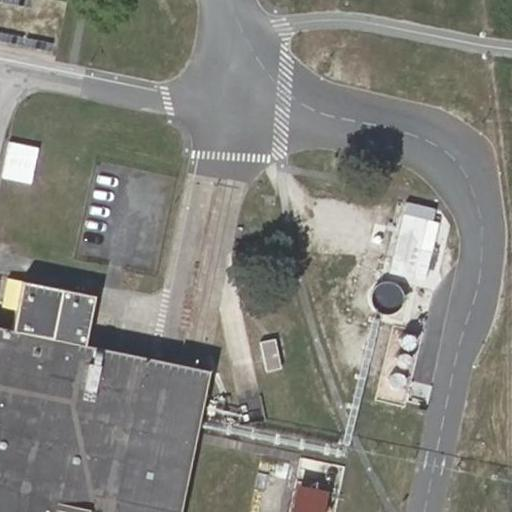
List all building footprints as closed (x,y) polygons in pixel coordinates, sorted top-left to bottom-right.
[(368,274),(363,302),(376,305),(382,276),(368,274)] [(411,355),(418,298),(397,295),(390,352),(411,355)] [(0,511),(177,511),(207,370),(0,324),(0,511)] [(259,341),(265,371),(281,368),(275,337),(259,341)] [(322,511),(327,489),(296,482),(290,511),(322,511)]
